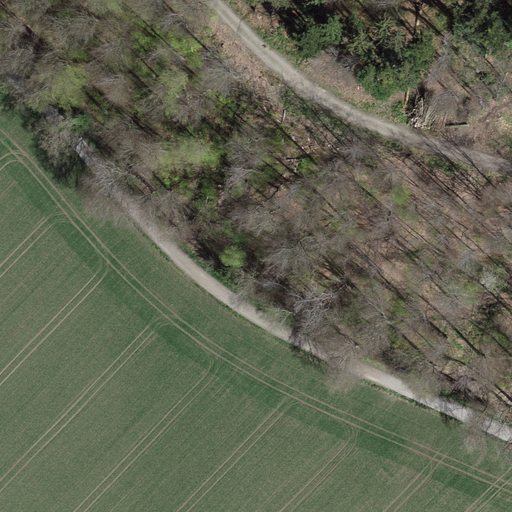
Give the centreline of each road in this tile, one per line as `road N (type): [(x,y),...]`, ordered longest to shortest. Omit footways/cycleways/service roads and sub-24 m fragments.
road 1 (track): [(0,71),(41,101),(204,283),(344,363),(511,438)]
road 2 (track): [(511,166),(357,122),(291,78),(212,0)]
